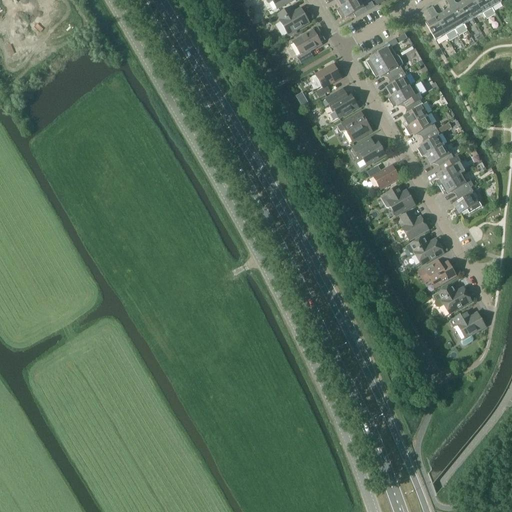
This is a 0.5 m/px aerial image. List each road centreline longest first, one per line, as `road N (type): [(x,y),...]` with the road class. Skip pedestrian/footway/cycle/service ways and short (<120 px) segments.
road 1 (primary): [(426,511),(315,271),(156,0)]
road 2 (unclassified): [(373,511),(344,433),(233,206),(113,0)]
road 3 (primary): [(141,0),(296,277),(400,511)]
road 4 (residential): [(488,303),(340,49)]
